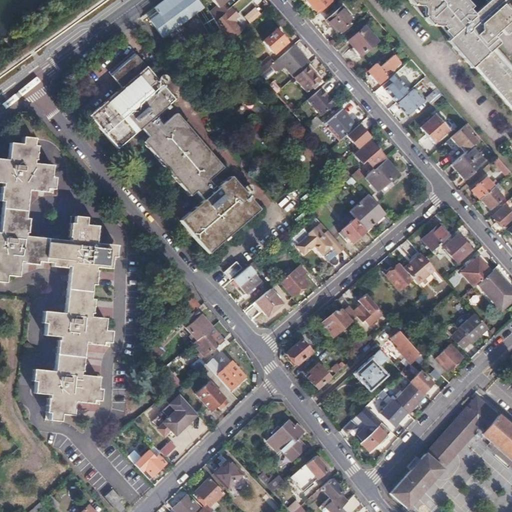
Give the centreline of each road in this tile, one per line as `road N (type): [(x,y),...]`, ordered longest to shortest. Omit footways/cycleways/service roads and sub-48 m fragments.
road 1 (residential): [(261,347),(29,82)]
road 2 (residential): [(280,0),(448,190)]
road 3 (residential): [(261,347),(448,190)]
road 4 (residential): [(367,488),(511,337)]
road 5 (residential): [(156,511),(287,384)]
road 6 (residential): [(29,82),(142,0)]
road 7 (residential): [(367,488),(287,384)]
